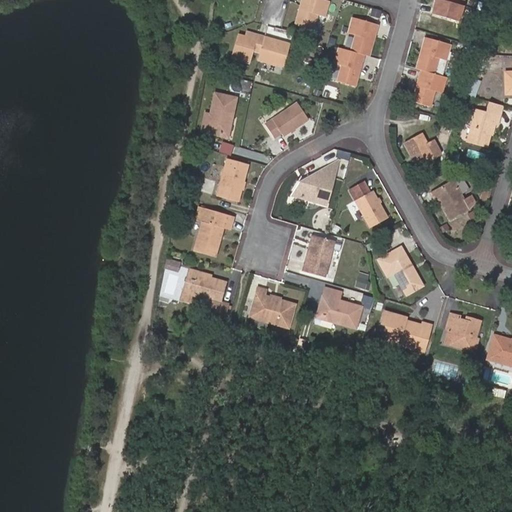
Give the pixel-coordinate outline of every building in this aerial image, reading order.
[(319,0),(296,0),(298,0),(296,7),(292,6),(286,26),(304,31),(309,15),(315,17),(320,0),(319,0)] [(454,8),(449,6),(434,1),(429,0),(424,15),(449,23),(454,8)] [(346,37),(342,52),(354,56),(360,58),(366,39),(361,37),(363,32),(367,34),(370,25),(345,18),(340,35),(346,37)] [(237,31),(235,37),(248,41),(250,35),(237,31)] [(248,41),(235,37),(230,36),(223,58),(242,63),(245,52),(253,55),(258,38),(250,35),(248,41)] [(258,38),(253,55),(259,56),(257,63),(276,68),(283,44),(258,38)] [(417,53),(413,52),(408,72),(412,73),(425,77),(430,61),(436,63),(440,46),(416,40),(415,46),(419,47),(417,53)] [(465,55),(467,49),(446,43),(444,48),(465,55)] [(354,56),(342,52),(330,49),(326,64),(333,66),(328,83),(345,87),(350,68),(346,67),(347,62),(352,63),(354,56)] [(511,89),(511,90),(511,72),(494,74),(496,95),(505,94),(505,90),(511,89)] [(425,77),(412,73),(410,80),(415,81),(413,87),(409,86),(404,104),(421,108),(426,92),(431,94),(436,80),(425,77)] [(217,118),(219,119),(222,101),(203,97),(198,120),(192,118),(188,137),(198,139),(199,135),(213,137),(217,118)] [(489,126),(494,107),(478,103),(476,113),(467,110),(458,144),(478,148),(485,125),(489,126)] [(270,140),(295,124),(282,106),(257,123),(259,124),(251,129),(260,142),(268,137),(270,140)] [(214,143),(219,119),(217,118),(213,137),(199,135),(198,139),(214,143)] [(412,137),(393,147),(407,171),(409,170),(414,178),(428,170),(423,163),(426,162),(425,159),(431,156),(424,143),(417,147),(412,137)] [(218,151),(230,155),(234,145),(222,140),(218,151)] [(320,170),(327,173),(328,169),(329,164),(320,170)] [(215,170),(212,180),(208,199),(229,204),(237,170),(216,165),(215,170)] [(318,207),(327,173),(320,170),(301,181),(300,187),(296,189),(289,189),(285,199),(318,207)] [(338,190),(359,230),(377,221),(362,194),(357,197),(349,183),(338,190)] [(441,223),(460,213),(466,210),(461,201),(455,204),(443,183),(422,195),(427,202),(433,199),(435,204),(432,206),(441,223)] [(483,188),(474,186),(471,196),(480,199),(483,188)] [(193,225),(185,254),(205,259),(212,231),(219,233),(223,220),(188,211),(185,223),(193,225)] [(316,281),(325,245),(305,239),(299,262),(296,261),(293,275),(316,281)] [(415,288),(392,250),(370,262),(380,280),(388,276),(399,297),(415,288)] [(178,272),(181,260),(166,257),(164,269),(178,272)] [(185,278),(201,282),(202,279),(181,273),(174,297),(179,298),(185,278)] [(211,305),(216,287),(201,282),(185,278),(179,298),(177,306),(198,312),(197,316),(215,321),(219,307),(211,305)] [(359,284),(350,282),(347,291),(356,293),(359,284)] [(322,323),(321,325),(345,332),(350,312),(327,305),(330,297),(315,292),(312,301),(317,302),(312,320),(322,323)] [(284,309),(268,305),(267,307),(262,306),(263,303),(254,301),(256,295),(248,293),(241,322),(278,332),(284,309)] [(370,308),(372,296),(364,295),(362,307),(370,308)] [(376,345),(414,355),(420,329),(412,327),(411,331),(403,328),(402,331),(398,329),(396,325),(396,323),(374,316),(371,328),(376,329),(378,336),(376,345)] [(465,351),(468,341),(472,324),(460,321),(459,325),(449,322),(450,320),(442,317),(437,334),(445,336),(443,349),(464,355),(465,351)] [(481,364),(502,369),(511,364),(511,338),(508,342),(509,344),(505,347),(500,346),(501,343),(487,340),(481,364)] [(284,350),(281,360),(287,362),(290,351),(284,350)] [(504,397),(506,389),(492,387),(491,394),(504,397)]
